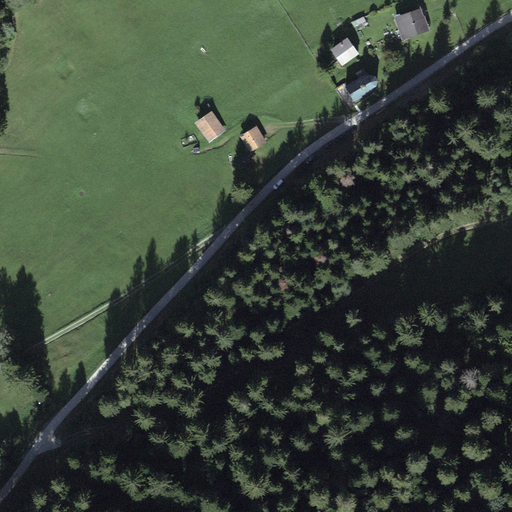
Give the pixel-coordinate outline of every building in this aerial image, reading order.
[(421,8),(395,17),(402,39),(428,30),(421,8)] [(347,37),(330,50),(342,66),(359,54),(347,37)] [(364,75),(346,86),(355,102),(373,90),(372,88),(376,86),(378,81),(375,75),(369,75),(365,77),(364,75)] [(214,113),(196,127),(210,145),(227,131),(214,113)] [(257,127),(241,135),(250,153),(266,145),(257,127)]
